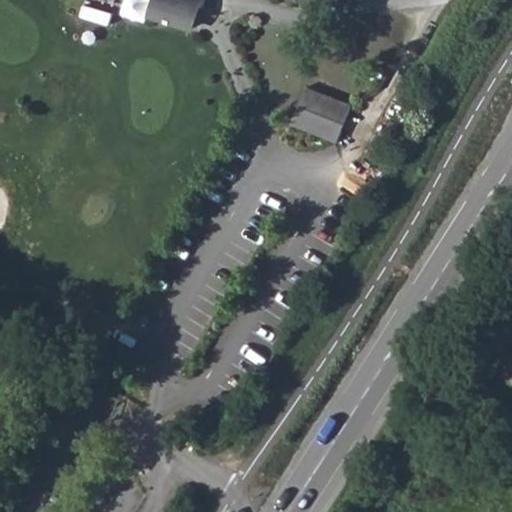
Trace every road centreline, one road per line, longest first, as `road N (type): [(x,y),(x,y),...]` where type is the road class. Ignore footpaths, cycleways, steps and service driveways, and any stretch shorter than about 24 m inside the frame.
road 1 (secondary): [(288,511),(511,160)]
road 2 (track): [(319,199),(448,0)]
road 3 (track): [(159,344),(0,281)]
road 4 (track): [(265,168),(215,13)]
road 5 (unknown): [(346,420),(304,389),(224,360)]
